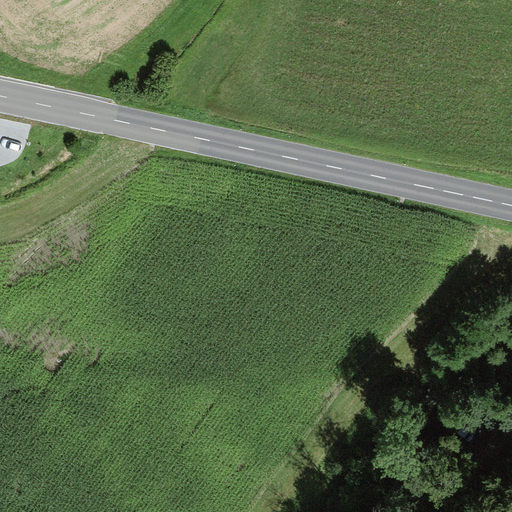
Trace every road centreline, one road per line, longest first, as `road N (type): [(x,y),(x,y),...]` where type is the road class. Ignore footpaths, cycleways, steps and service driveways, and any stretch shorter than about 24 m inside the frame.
road 1 (secondary): [(0,97),(511,206)]
road 2 (track): [(511,433),(443,482),(418,511)]
